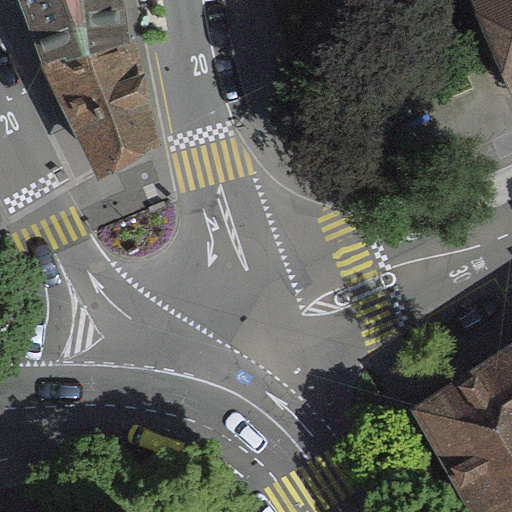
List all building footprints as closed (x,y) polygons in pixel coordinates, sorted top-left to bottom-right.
[(36,78),(123,48),(118,11),(116,0),(10,0),(17,20),(36,78)] [(511,0),(445,0),(496,122),(511,114),(511,0)] [(36,78),(86,187),(147,160),(140,129),(123,48),(36,78)] [(354,95),(378,142),(429,117),(417,94),(405,70),(354,95)] [(511,511),(511,364),(412,424),(460,511),(511,511)]
